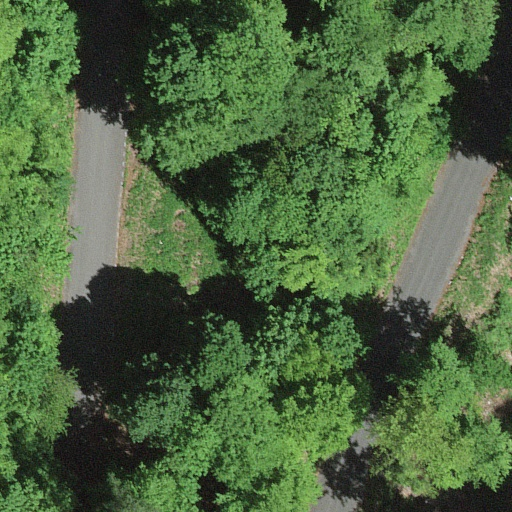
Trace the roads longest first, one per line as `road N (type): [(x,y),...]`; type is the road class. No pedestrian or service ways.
road 1 (unclassified): [(68,511),(104,0)]
road 2 (unclassified): [(511,73),(345,511)]
